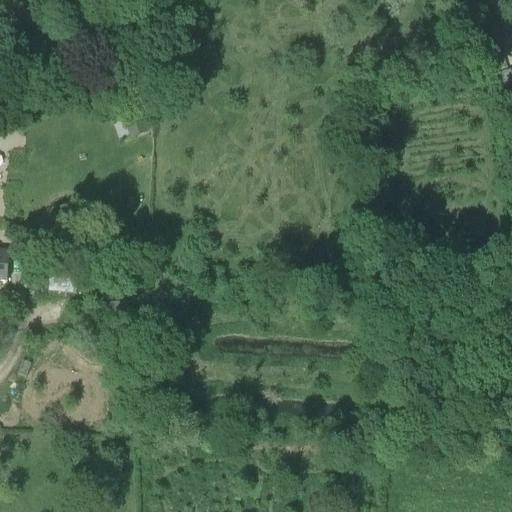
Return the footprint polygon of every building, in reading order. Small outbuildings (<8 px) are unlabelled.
[(507,0),(488,0),(492,16),(510,13),(507,0)] [(489,24),(495,52),(511,48),(511,40),(507,20),(489,24)] [(131,116),(113,123),(120,143),(139,136),(131,116)] [(0,249),(0,281),(9,282),(11,250),(0,249)] [(109,329),(128,330),(129,305),(110,305),(109,329)]
